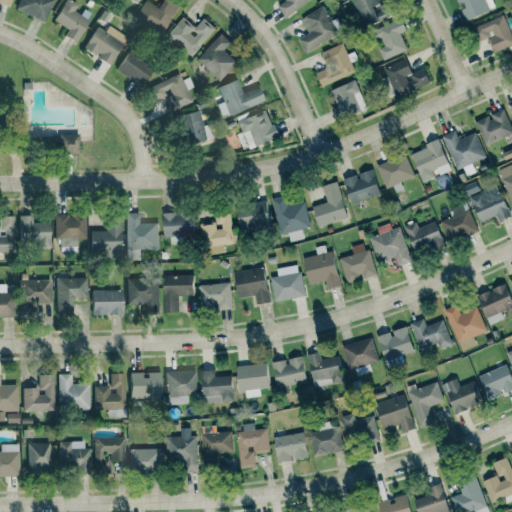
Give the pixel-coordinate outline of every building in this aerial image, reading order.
[(19,0),(15,9),(43,22),(53,0),(19,0)] [(68,29),(63,36),(74,42),(92,14),(80,7),(81,7),(69,0),(65,0),(53,20),(68,29)] [(164,0),(159,8),(145,0),(134,18),(161,35),(180,5),(171,0),(164,0)] [(311,0),(285,0),(286,1),(278,6),(285,18),(311,0)] [(392,15),(386,3),(381,5),(378,0),(352,0),(365,28),(392,15)] [(456,0),(466,21),(495,8),(491,0),(456,0)] [(309,34),(299,38),(305,51),(338,36),(325,6),(301,17),(309,34)] [(511,44),(511,35),(503,15),(471,29),(477,43),(488,38),(494,53),(511,44)] [(195,28),(183,17),(166,35),(189,56),(215,28),(204,18),(195,28)] [(406,31),(401,19),(376,29),(383,46),(378,48),(383,60),(407,50),(400,33),(406,31)] [(105,31),(96,26),(84,50),(111,64),(126,36),(108,26),(105,31)] [(232,43),(221,33),(196,59),(219,81),(237,62),(224,50),(232,43)] [(321,52),(328,68),(316,73),(322,86),(355,72),(343,43),(321,52)] [(116,71),(142,86),(153,66),(127,51),(116,71)] [(424,69),(411,73),(406,59),(384,68),(395,97),(430,84),(424,69)] [(153,101),(164,96),(171,111),(192,102),(179,73),(147,87),(153,101)] [(217,87),(223,102),(217,104),(222,117),(264,100),(258,86),(242,93),(237,79),(217,87)] [(366,108),(355,80),(330,90),(341,118),(366,108)] [(249,149),(278,138),(267,109),(238,120),(249,149)] [(511,134),(511,129),(504,109),(490,114),(491,115),(475,121),(484,145),(511,134)] [(476,132),(458,139),(455,130),(443,135),(455,170),(465,167),(464,166),(485,159),(476,132)] [(59,135),(78,135),(78,140),(78,153),(59,154),(59,141),(59,135)] [(450,171),(439,139),(425,143),(427,149),(412,153),(421,182),(437,177),(436,175),(450,171)] [(376,166),(386,189),(414,176),(404,153),(376,166)] [(511,165),(511,164),(498,170),(511,204),(511,165)] [(351,204),(381,194),(372,169),(343,179),(351,204)] [(326,202),(312,205),(318,226),(347,218),(338,182),(322,186),(326,202)] [(480,222),(495,216),(498,222),(511,216),(497,185),(469,197),(480,222)] [(279,235),(288,234),(290,241),(304,238),(301,228),(310,226),(305,203),(287,207),(285,196),(272,198),(279,235)] [(237,205),(240,230),(270,228),(268,203),(237,205)] [(476,232),(466,203),(449,209),(452,217),(441,221),(448,242),(476,232)] [(193,236),(193,212),(163,213),(164,237),(193,236)] [(201,245),(232,244),(231,212),(215,212),(215,223),(200,223),(201,245)] [(157,222),(140,223),(140,213),(126,213),(127,250),(158,249),(157,222)] [(54,215),(55,239),(86,238),(85,214),(54,215)] [(32,215),(19,216),(19,243),(34,242),(34,248),(50,248),(49,222),(32,223),(32,215)] [(0,252),(14,252),(13,216),(0,216),(0,252)] [(91,230),(90,258),(121,259),(121,218),(107,217),(107,231),(91,230)] [(406,225),(412,253),(443,246),(438,222),(418,226),(417,223),(406,225)] [(412,261),(399,226),(369,238),(378,263),(395,257),(398,266),(412,261)] [(376,275),(366,242),(351,246),(353,254),(340,258),(346,282),(363,277),(363,279),(376,275)] [(332,247),(318,250),(319,254),(303,257),(309,284),(325,280),(327,289),(341,286),(332,247)] [(278,276),(271,277),(274,302),(304,297),(300,265),(277,268),(278,276)] [(234,271),(238,298),(255,296),(256,304),(269,303),(265,268),(234,271)] [(163,312),(178,312),(178,295),(193,295),(193,274),(163,275),(163,312)] [(87,277),(55,278),(56,315),(72,315),(71,299),(87,298),(87,277)] [(127,278),(128,306),(142,305),(142,314),(159,313),(157,277),(127,278)] [(51,303),(51,280),(20,279),(20,315),(35,316),(35,303),(51,303)] [(0,317),(14,317),(14,293),(5,293),(5,284),(0,283),(0,317)] [(199,284),(200,310),(231,309),(230,283),(199,284)] [(505,318),(504,316),(511,313),(511,301),(506,284),(477,294),(488,324),(505,318)] [(123,315),(122,289),(91,290),(92,315),(123,315)] [(444,310),(458,343),(487,331),(476,306),(460,313),(456,304),(444,310)] [(411,323),(420,351),(438,345),(439,349),(451,345),(444,320),(426,325),(424,319),(411,323)] [(378,336),(386,367),(398,364),(396,356),(413,352),(407,327),(391,331),(392,333),(378,336)] [(342,345),(348,370),(378,362),(372,337),(342,345)] [(314,387),(344,380),(338,355),(322,359),(321,352),(307,355),(314,387)] [(307,381),(302,356),(286,359),(286,360),(272,363),(277,387),(307,381)] [(260,389),(269,388),(266,363),(236,366),(239,391),(245,391),(246,398),(260,396),(260,389)] [(478,376),(488,401),(504,394),(503,393),(511,389),(511,376),(507,364),(478,376)] [(215,377),(214,369),(200,371),(204,404),(234,401),(231,375),(215,377)] [(166,404),(187,404),(187,396),(196,395),(196,371),(166,371),(166,404)] [(129,373),(130,398),(160,397),(160,372),(144,373),(144,372),(129,373)] [(124,373),(110,373),(110,386),(93,386),(94,410),(107,409),(108,417),(125,416),(124,373)] [(53,411),(54,375),(37,374),(37,388),(22,387),(22,410),(53,411)] [(89,384),(71,383),(71,374),(58,374),(57,409),(89,409),(89,384)] [(454,414),(483,403),(474,380),(460,386),(457,378),(443,384),(454,414)] [(419,428),(435,423),(430,405),(443,402),(438,382),(416,388),(414,384),(407,386),(419,428)] [(17,384),(0,384),(0,420),(3,421),(3,411),(17,411),(17,384)] [(383,428),(399,424),(402,432),(414,428),(404,394),(375,403),(383,428)] [(355,419),(353,413),(342,416),(348,445),(379,438),(374,415),(355,419)] [(240,468),(255,467),(254,453),(269,452),(267,428),(254,429),(253,423),(242,424),(243,431),(236,432),(240,468)] [(313,455),(344,452),(341,427),(310,431),(313,455)] [(201,433),(203,469),(230,467),(229,455),(233,454),(232,431),(201,433)] [(274,436),(277,462),(293,461),(292,459),(307,458),(305,433),(274,436)] [(183,463),(183,472),(197,472),(197,435),(165,436),(166,464),(183,463)] [(126,461),(125,437),(93,437),(94,474),(110,473),(110,461),(126,461)] [(84,441),(59,441),(59,469),(74,468),(74,474),(90,474),(90,448),(84,448),(84,441)] [(49,443),(27,443),(27,472),(49,471),(49,443)] [(0,476),(18,476),(18,444),(0,444),(0,476)] [(158,448),(130,449),(131,472),(159,471),(158,448)] [(511,493),(511,471),(506,457),(492,463),(497,475),(483,481),(491,502),(511,493)] [(450,497),(455,511),(468,511),(486,505),(476,478),(460,485),(462,492),(450,497)] [(417,511),(449,511),(441,483),(428,487),(430,495),(414,500),(417,511)] [(411,511),(408,494),(392,498),(392,499),(378,502),(380,511),(411,511)]
